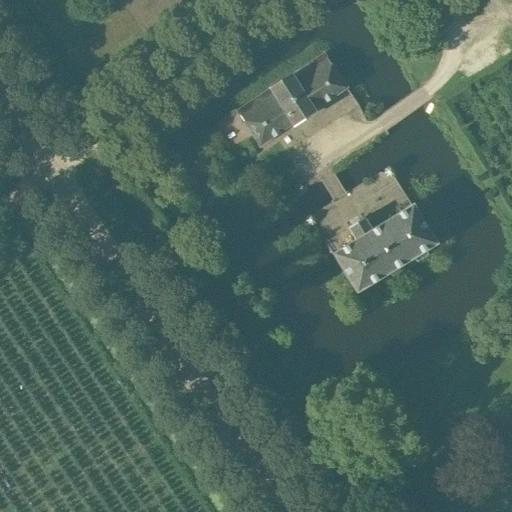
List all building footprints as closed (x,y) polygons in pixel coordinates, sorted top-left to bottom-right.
[(291,74),(279,82),(304,119),(315,111),(313,109),(346,88),(323,54),(292,75),(291,74)] [(279,82),(267,90),(268,90),(236,111),(239,116),(240,115),(244,121),(243,122),(259,146),(290,125),(291,127),(304,119),(279,82)] [(390,181),(393,179),(394,175),(392,171),(388,170),(385,172),(383,177),(386,180),(390,181)] [(355,240),(331,254),(355,292),(434,244),(411,205),(370,230),(363,219),(348,228),(355,240)] [(311,226),(315,224),(315,220),(314,216),(309,215),(306,217),(305,221),(307,225),(311,226)]
